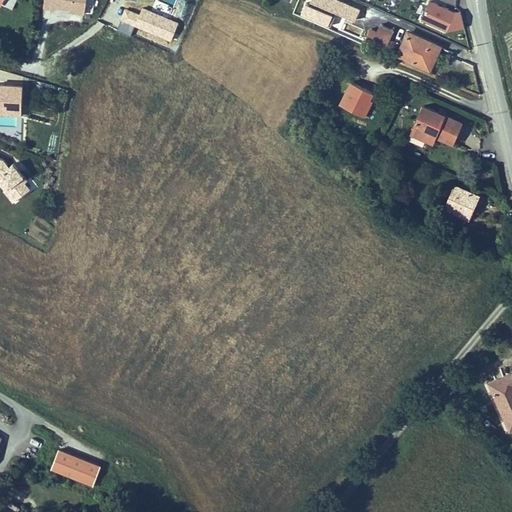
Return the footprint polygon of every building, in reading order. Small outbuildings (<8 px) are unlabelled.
[(53,5),(69,8),(69,11),(85,14),(87,0),(45,0),(44,8),(53,9),(53,5)] [(433,0),(430,0),(422,19),(447,30),(465,26),(461,9),(456,10),(433,0)] [(383,51),(392,31),(379,25),(376,32),(368,28),(362,41),(383,51)] [(440,46),(407,32),(396,57),(429,72),(440,46)] [(0,104),(26,105),(27,84),(16,84),(17,77),(0,77),(0,104)] [(352,79),(340,102),(367,116),(371,108),(367,107),(372,97),(375,91),(352,79)] [(367,107),(371,108),(375,99),(372,97),(367,107)] [(0,112),(26,113),(26,105),(0,104),(0,112)] [(463,121),(425,105),(413,133),(425,139),(428,132),(436,135),(454,143),(463,121)] [(428,132),(425,139),(433,142),(436,135),(428,132)] [(32,180),(34,178),(26,170),(25,171),(22,168),(24,166),(20,161),(15,165),(10,158),(0,154),(0,172),(5,174),(15,187),(18,184),(27,195),(37,187),(32,180)] [(27,195),(18,184),(15,187),(5,174),(0,172),(0,176),(1,177),(12,190),(11,190),(20,201),(27,195)] [(457,184),(448,205),(468,214),(472,206),(469,204),(474,192),(457,184)] [(469,204),(472,206),(478,208),(483,196),(474,192),(469,204)] [(511,370),(491,379),(511,427),(511,426),(511,370)] [(103,462),(60,446),(52,468),(95,484),(103,462)] [(0,502),(0,508),(5,511),(16,511),(20,508),(22,505),(6,494),(0,502)]
